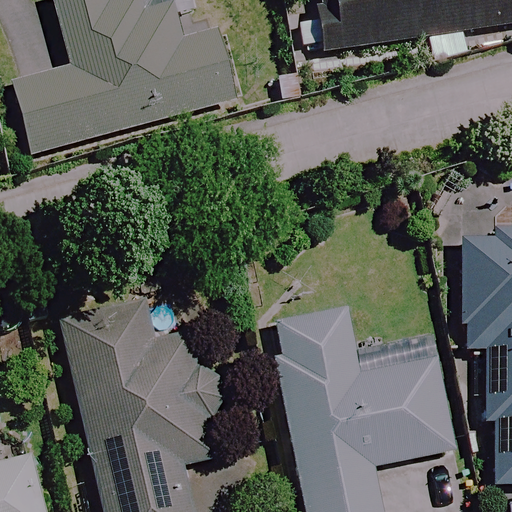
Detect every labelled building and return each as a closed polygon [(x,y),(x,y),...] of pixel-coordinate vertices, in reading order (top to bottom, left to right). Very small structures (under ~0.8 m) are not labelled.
[(223,114),(204,40),(187,44),(175,0),(40,0),(59,75),(4,88),(22,163),(223,114)] [(306,20),(307,27),(290,30),(294,55),(311,52),(312,64),(422,48),(424,66),(465,60),(463,42),(511,35),(511,0),(313,0),(316,19),(306,20)] [(511,232),(480,230),(480,245),(448,243),(442,355),(479,357),(475,425),(485,425),(481,490),(511,491),(511,232)] [(140,305),(60,322),(101,511),(192,511),(183,467),(220,459),(212,423),(226,398),(220,378),(200,367),(193,334),(149,343),(140,305)] [(337,317),(267,332),(273,364),(263,366),(294,511),(371,511),(363,474),(443,457),(423,366),(351,381),(337,317)] [(0,511),(36,511),(22,449),(2,454),(0,444),(0,511)]
